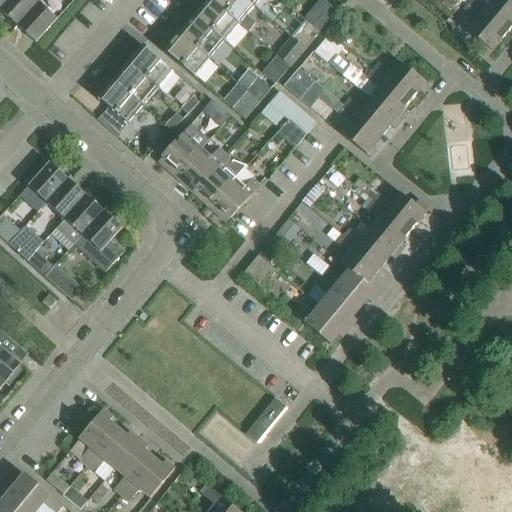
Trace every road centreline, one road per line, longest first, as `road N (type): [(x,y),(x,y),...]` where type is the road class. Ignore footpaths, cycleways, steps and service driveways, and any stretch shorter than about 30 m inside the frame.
road 1 (residential): [(82,348),(277,511)]
road 2 (residential): [(451,220),(382,163),(454,75),(478,95)]
road 3 (residential): [(451,220),(316,386)]
road 4 (residential): [(158,256),(168,223),(161,207),(45,101)]
road 5 (residential): [(316,386),(158,256)]
road 6 (residential): [(279,511),(356,418),(316,386)]
road 7 (residential): [(478,95),(508,121),(506,153),(451,220)]
road 8 (residential): [(45,101),(132,0)]
road 9 (residential): [(0,449),(82,348)]
